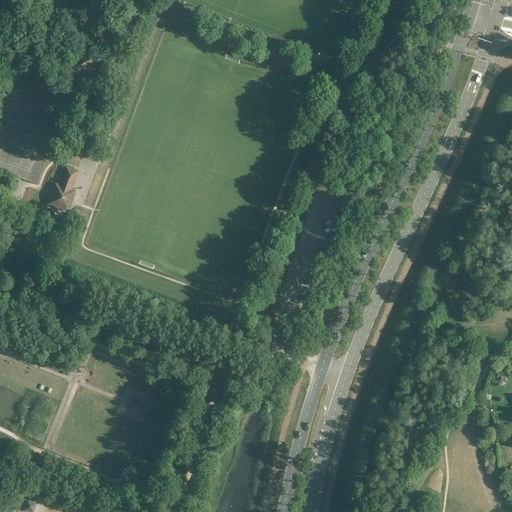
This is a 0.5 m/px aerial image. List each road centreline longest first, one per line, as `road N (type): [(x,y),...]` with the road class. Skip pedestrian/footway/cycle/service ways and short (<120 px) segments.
road 1 (secondary): [(470,17),(322,367)]
road 2 (secondary): [(346,375),(492,35)]
road 3 (secondary): [(322,367),(283,511)]
road 4 (secondary): [(310,511),(346,375)]
